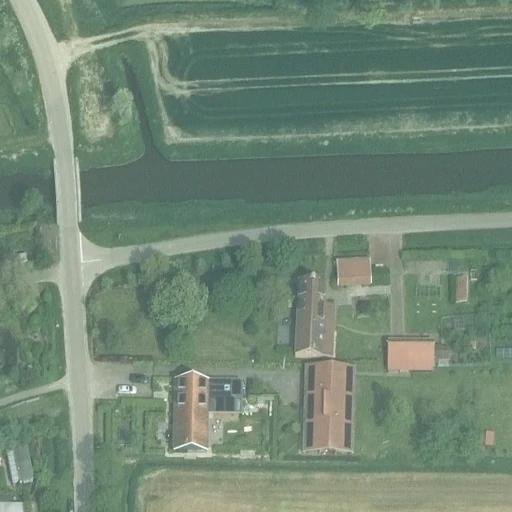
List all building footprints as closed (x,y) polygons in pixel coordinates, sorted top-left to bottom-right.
[(438,254),(407,252),(406,268),(438,270),(438,254)] [(369,261),(336,262),(337,287),(370,286),(369,261)] [(298,284),(296,327),(322,328),(323,306),(328,307),(328,302),(323,302),(324,285),(298,284)] [(296,327),(294,358),(321,359),(321,355),(332,356),(333,334),(322,333),(322,328),(296,327)] [(432,343),(386,343),(386,364),(409,364),(409,372),(432,372),(432,361),(449,361),(449,348),(432,348),(432,343)] [(304,366),(302,453),(352,455),(354,368),(304,366)] [(173,414),(173,453),(206,454),(207,401),(231,402),(231,383),(174,382),(173,414)] [(241,383),(231,383),(231,402),(241,402),(241,383)] [(25,450),(11,452),(18,486),(31,483),(25,450)]
